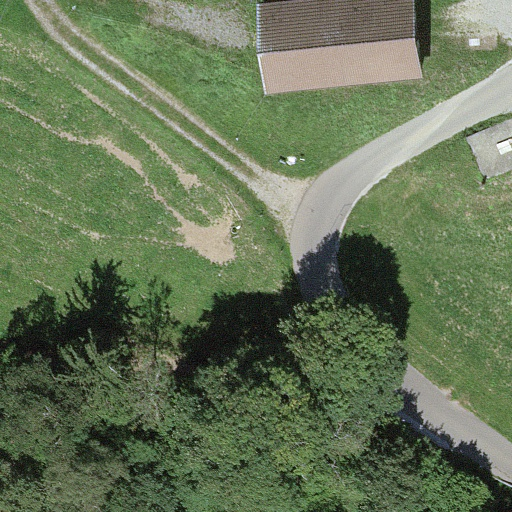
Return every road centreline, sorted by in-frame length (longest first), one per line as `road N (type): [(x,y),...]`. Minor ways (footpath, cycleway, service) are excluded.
road 1 (unclassified): [(511,462),(366,348),(330,303),(314,252),(324,206),(360,168),(511,84)]
road 2 (track): [(318,223),(52,21),(38,0)]
